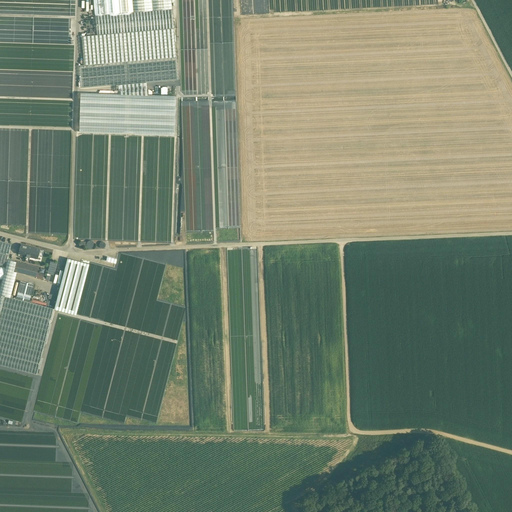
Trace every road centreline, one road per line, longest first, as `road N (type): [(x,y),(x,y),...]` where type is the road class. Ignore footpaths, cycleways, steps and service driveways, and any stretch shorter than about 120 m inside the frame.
road 1 (track): [(340,240),(349,431),(435,432)]
road 2 (track): [(69,251),(340,240)]
road 3 (track): [(69,251),(79,0)]
road 4 (track): [(340,240),(511,233)]
road 5 (track): [(305,511),(305,499),(435,432)]
